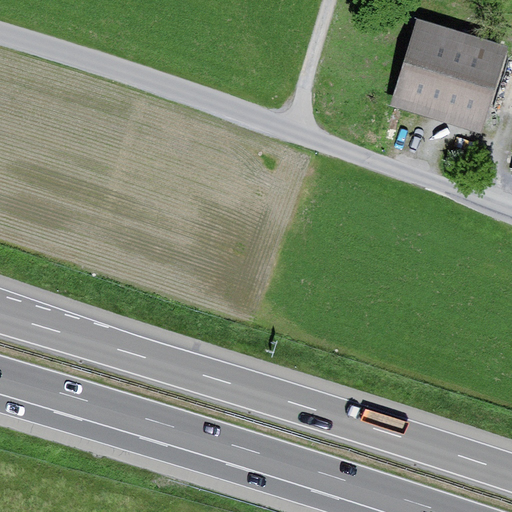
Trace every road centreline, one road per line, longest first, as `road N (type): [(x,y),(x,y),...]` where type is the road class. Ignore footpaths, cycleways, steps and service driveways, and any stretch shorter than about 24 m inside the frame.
road 1 (unclassified): [(511,209),(291,126),(0,38)]
road 2 (motorway): [(511,472),(0,313)]
road 3 (motorway): [(0,376),(439,511)]
road 4 (track): [(331,0),(291,126)]
